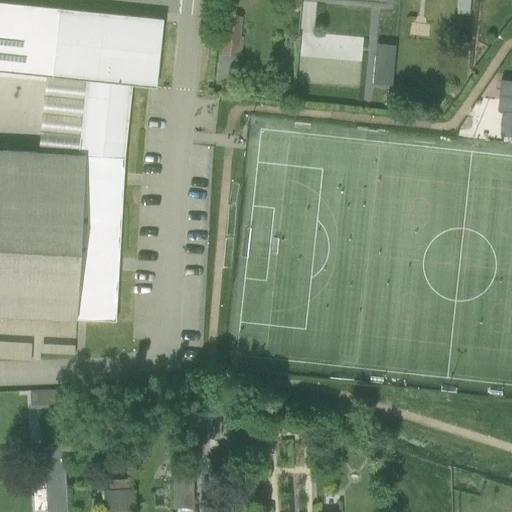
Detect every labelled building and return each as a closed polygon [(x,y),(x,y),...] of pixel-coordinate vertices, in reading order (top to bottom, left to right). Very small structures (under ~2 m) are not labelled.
[(0,315),(109,319),(119,155),(128,82),(151,85),(158,16),(0,0),(0,69),(81,78),(74,150),(0,147),(0,315)] [(209,50),(230,51),(232,14),(211,13),(209,50)] [(511,81),(502,80),(499,111),(511,112),(511,81)] [(16,392),(16,407),(37,406),(37,392),(16,392)] [(20,445),(17,508),(48,509),(50,447),(20,445)] [(158,504),(181,505),(184,461),(160,460),(158,504)] [(116,507),(116,479),(96,479),(96,507),(116,507)]
